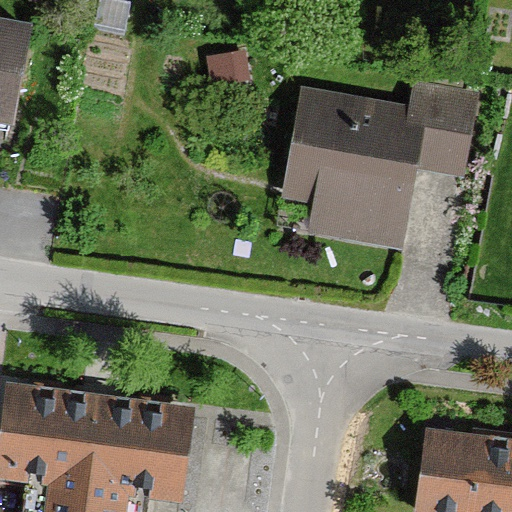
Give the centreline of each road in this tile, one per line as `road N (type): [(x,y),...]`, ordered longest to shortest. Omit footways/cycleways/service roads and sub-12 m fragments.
road 1 (residential): [(0,283),(321,337)]
road 2 (residential): [(321,337),(511,360)]
road 3 (residential): [(293,511),(321,337)]
